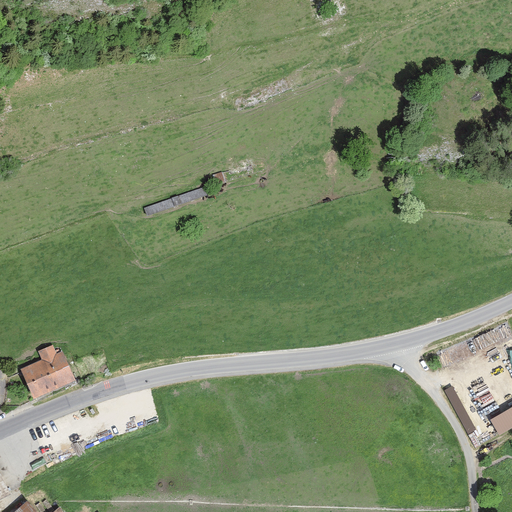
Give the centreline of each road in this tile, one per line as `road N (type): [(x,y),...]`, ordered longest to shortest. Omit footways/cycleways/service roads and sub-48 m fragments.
road 1 (track): [(462,0),(407,18),(344,19),(182,56),(0,61)]
road 2 (secondary): [(401,341),(135,381),(0,433)]
road 3 (unclassified): [(401,341),(462,436),(475,511)]
